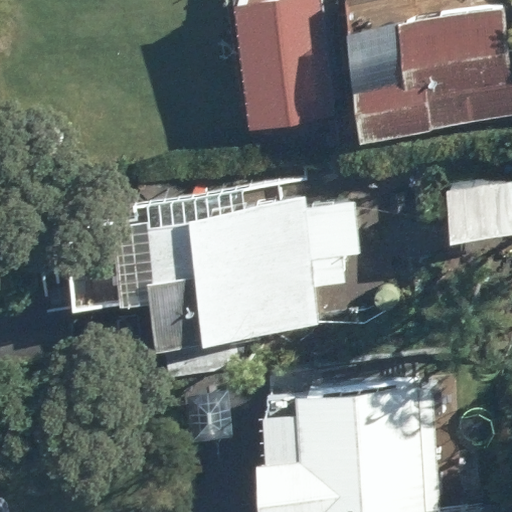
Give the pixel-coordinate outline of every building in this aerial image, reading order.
[(331,0),(245,0),(255,115),(341,108),(331,0)] [(511,3),(387,21),(387,17),(378,18),(379,24),(362,25),(377,131),(511,112),(511,3)] [(511,175),(456,177),(457,235),(511,233),(511,175)] [(315,196),(164,218),(172,341),(326,317),(324,301),(327,300),(319,252),(369,244),(362,198),(316,205),(315,196)] [(431,374),(278,383),(282,454),(273,454),(275,479),(272,481),(272,503),(276,503),(276,511),(488,511),(488,501),(449,504),(443,381),(431,382),(431,374)]
